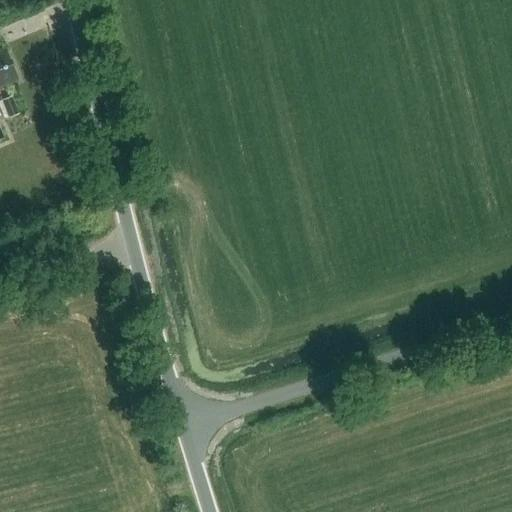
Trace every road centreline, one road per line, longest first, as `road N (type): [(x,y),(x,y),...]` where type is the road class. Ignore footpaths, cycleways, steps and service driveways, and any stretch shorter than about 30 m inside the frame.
road 1 (unclassified): [(182,418),(71,0)]
road 2 (unclassified): [(182,418),(511,320)]
